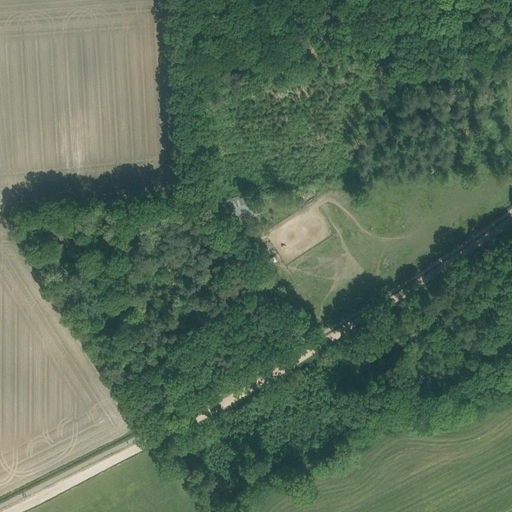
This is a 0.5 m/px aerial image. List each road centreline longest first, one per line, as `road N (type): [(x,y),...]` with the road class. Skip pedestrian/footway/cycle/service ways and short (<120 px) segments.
road 1 (track): [(6,511),(209,409),(511,219)]
road 2 (track): [(188,0),(201,108),(200,196),(312,349)]
